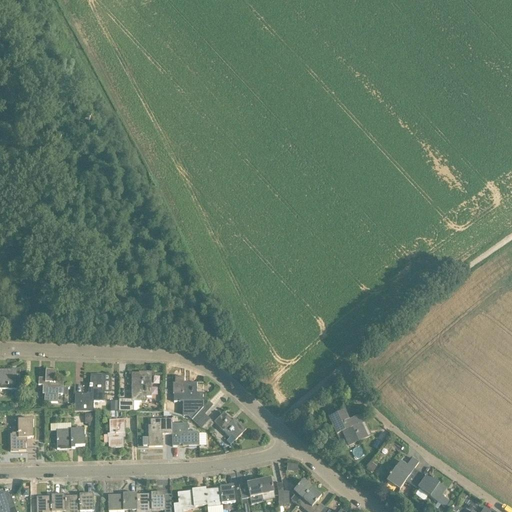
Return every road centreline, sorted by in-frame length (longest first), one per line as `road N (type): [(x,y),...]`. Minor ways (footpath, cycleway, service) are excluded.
road 1 (residential): [(0,475),(178,470),(270,457),(297,444)]
road 2 (residential): [(276,427),(196,364),(0,348)]
road 3 (residential): [(337,371),(377,413),(505,511)]
road 4 (unclassified): [(337,371),(511,239)]
